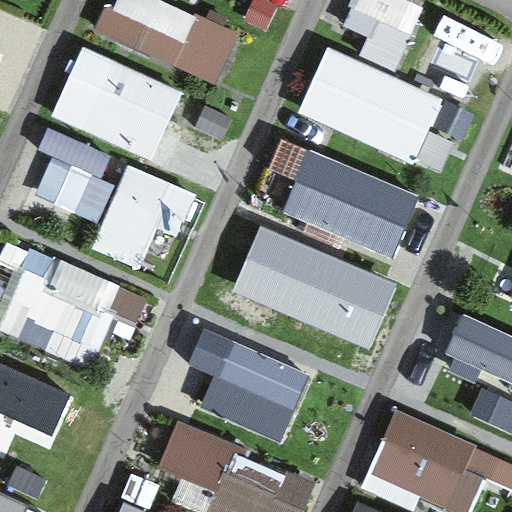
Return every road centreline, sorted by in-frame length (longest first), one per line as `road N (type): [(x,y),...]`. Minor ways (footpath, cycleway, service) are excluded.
road 1 (unknown): [(335,0),(98,511)]
road 2 (unknown): [(511,167),(342,511)]
road 3 (unknown): [(72,0),(0,173)]
